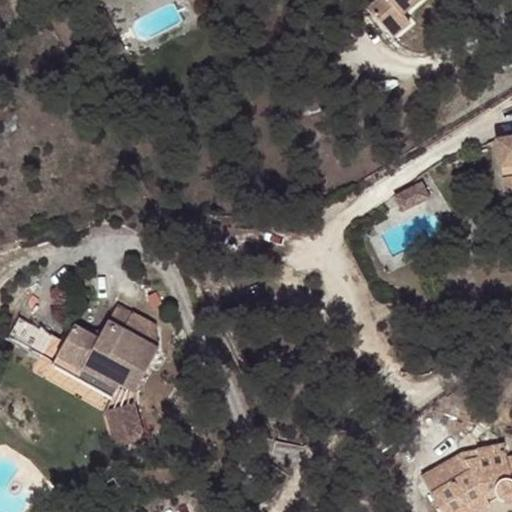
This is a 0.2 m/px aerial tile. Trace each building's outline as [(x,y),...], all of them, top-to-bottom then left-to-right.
[(356,0),(350,5),(385,47),(406,30),(400,24),(427,0),(356,0)] [(511,142),(494,147),(505,199),(511,197),(511,142)] [(392,197),(401,214),(430,199),(421,182),(392,197)] [(134,395),(159,349),(127,331),(136,315),(117,305),(98,338),(75,325),(56,358),(57,358),(116,391),(117,392),(120,387),(134,395)] [(57,358),(53,365),(111,399),(116,391),(57,358)] [(106,414),(117,448),(144,441),(134,405),(106,414)] [(511,496),(511,453),(502,455),(500,445),(472,449),(474,458),(460,460),(455,452),(417,478),(439,511),(473,511),(488,504),(483,496),(493,492),(497,495),(503,499),(511,496)]
